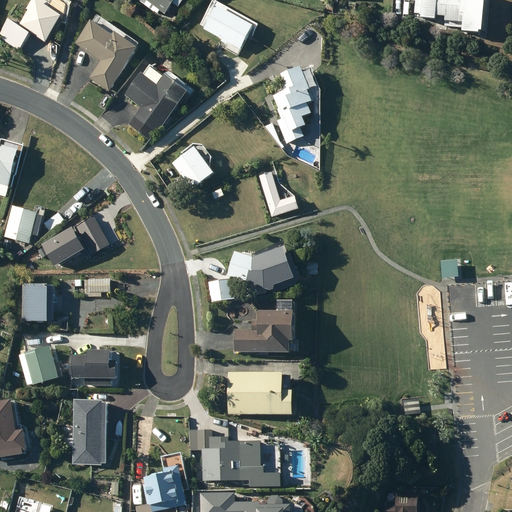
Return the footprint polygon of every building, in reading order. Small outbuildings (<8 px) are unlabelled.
[(6,31),(9,33),(4,40),(22,51),(34,33),(50,43),(68,15),(62,11),(68,3),(63,0),(59,0),(56,5),(47,0),(36,0),(30,9),(33,10),(25,23),(18,19),(17,22),(14,19),(6,31)] [(142,0),(142,1),(157,13),(159,11),(161,13),(164,10),(170,15),(179,4),(183,8),(189,0),(142,0)] [(481,35),(481,0),(415,0),(415,14),(420,15),(420,17),(422,17),(422,21),(436,21),(437,18),(445,18),(445,24),(464,24),(463,35),(481,35)] [(222,7),(209,30),(225,39),(224,41),(230,44),(230,42),(245,51),(258,26),(222,7)] [(104,62),(93,77),(113,91),(144,49),(121,32),(118,37),(97,21),(80,44),(104,62)] [(287,88),(289,93),(277,98),(283,110),(281,110),(285,119),(282,121),(290,141),(294,139),(299,150),(312,144),(305,130),(313,127),(310,119),(318,115),(313,104),(318,102),(314,91),(317,90),(308,69),(288,77),(292,86),(287,88)] [(144,108),(132,125),(153,142),(159,134),(160,135),(194,92),(171,75),(163,86),(148,74),(130,98),(144,108)] [(216,125),(211,119),(201,128),(206,135),(216,125)] [(0,146),(0,182),(14,187),(24,150),(9,146),(8,148),(0,146)] [(220,174),(201,149),(178,166),(197,191),(220,174)] [(263,177),(275,217),(303,209),(299,197),(291,199),(288,189),(281,191),(275,173),(263,177)] [(225,190),(215,194),(217,200),(227,196),(225,190)] [(17,207),(8,238),(33,244),(36,235),(42,237),(46,224),(52,232),(67,221),(61,213),(46,223),(48,217),(42,215),(42,214),(17,207)] [(58,237),(59,240),(47,246),(59,267),(91,251),(79,229),(65,236),(64,234),(58,237)] [(231,278),(278,292),(281,283),(283,284),(285,278),(284,278),(288,266),(269,260),(268,263),(238,254),(231,278)] [(88,282),(87,297),(104,298),(104,293),(114,293),(114,281),(92,280),(92,282),(88,282)] [(29,286),(28,322),(54,323),(55,287),(29,286)] [(239,330),(239,353),(297,354),(297,342),(301,342),(302,313),(265,312),(264,321),(254,321),(253,330),(239,330)] [(55,347),(23,356),(26,366),(31,365),(37,385),(63,378),(55,347)] [(290,391),(290,375),(234,373),(233,415),(299,416),(299,392),(290,391)] [(422,400),(406,401),(408,416),(423,414),(422,400)] [(0,403),(0,459),(28,455),(24,431),(22,432),(17,401),(0,403)] [(79,401),(76,465),(105,466),(105,464),(110,464),(113,405),(109,404),(109,403),(79,401)] [(216,431),(193,431),(193,451),(208,451),(208,482),(255,482),(255,488),(286,488),(286,475),(270,475),(269,443),(233,443),(233,438),(216,438),(216,431)] [(183,466),(169,469),(170,474),(149,478),(151,485),(146,486),(151,506),(138,509),(138,511),(162,511),(192,505),(183,466)] [(114,483),(113,496),(122,496),(123,483),(114,483)] [(239,494),(201,495),(201,511),(297,511),(297,505),(289,506),(289,501),(284,497),(277,497),(273,501),(273,506),(266,506),(265,503),(240,504),(239,494)] [(427,511),(427,495),(401,496),(401,504),(389,504),(389,511),(427,511)]
